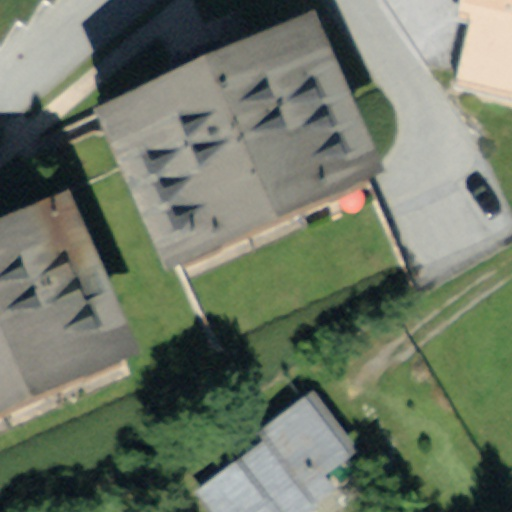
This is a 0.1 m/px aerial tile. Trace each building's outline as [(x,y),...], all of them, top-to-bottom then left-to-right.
[(0,0),(0,38),(13,18),(26,26),(42,0),(44,0),(51,4),(53,0),(0,0)] [(511,0),(460,0),(454,29),(465,34),(452,91),(511,104),(511,0)] [(387,192),(319,40),(107,134),(175,286),(387,192)] [(0,436),(142,373),(72,218),(0,250),(0,436)] [(352,469),(310,410),(258,447),(263,454),(194,502),(201,511),(319,511),(334,501),(325,488),(352,469)]
